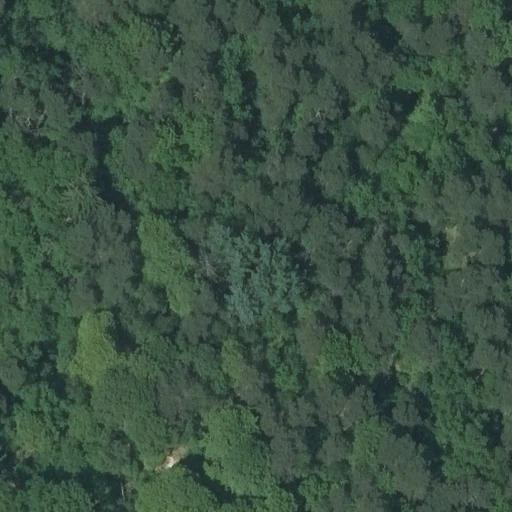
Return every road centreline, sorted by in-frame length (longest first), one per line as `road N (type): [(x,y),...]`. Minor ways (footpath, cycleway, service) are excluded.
road 1 (track): [(0,119),(363,0)]
road 2 (track): [(47,511),(0,394)]
